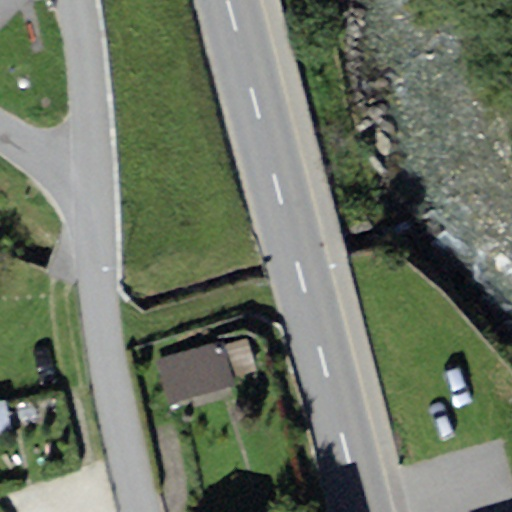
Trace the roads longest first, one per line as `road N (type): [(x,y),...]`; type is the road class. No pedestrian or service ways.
road 1 (primary): [(367,511),(232,0)]
road 2 (residential): [(94,184),(91,274),(144,511)]
road 3 (residential): [(75,0),(97,85),(94,184)]
